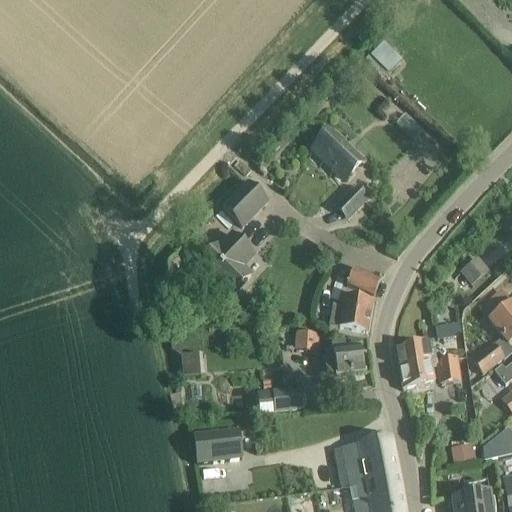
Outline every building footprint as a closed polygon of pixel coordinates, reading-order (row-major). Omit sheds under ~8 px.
[(430,19),(408,42),(451,84),(473,61),(430,19)] [(384,42),(366,62),(384,78),(388,74),(399,62),(402,58),(384,42)] [(399,62),(388,74),(393,79),(398,74),(397,73),(404,66),(399,62)] [(405,116),(396,125),(415,142),(423,133),(405,116)] [(333,136),(315,155),(343,182),(362,164),(333,136)] [(267,204),(248,186),(223,212),(242,230),(267,204)] [(337,209),(348,220),(366,202),(355,191),(337,209)] [(221,249),(219,247),(198,269),(230,300),(251,278),(243,270),(254,258),(232,237),(221,249)] [(472,287),(488,274),(477,262),(462,274),(472,287)] [(347,288),(374,299),(381,281),(354,270),(347,288)] [(180,277),(167,280),(170,292),(183,289),(180,277)] [(367,335),(373,303),(345,298),(343,308),(333,306),(329,329),(367,335)] [(508,347),(511,344),(511,305),(511,304),(488,322),(508,347)] [(453,327),(435,330),(437,343),(455,340),(453,327)] [(298,336),(297,354),(317,356),(319,338),(298,336)] [(344,342),(331,345),(334,364),(325,365),(329,385),(352,381),(352,376),(365,374),(360,349),(346,352),(344,342)] [(396,352),(399,372),(436,366),(435,359),(430,360),(427,346),(396,352)] [(493,348),(472,365),(483,379),(504,362),(493,348)] [(200,356),(180,358),(182,379),(201,377),(200,356)] [(442,387),(458,384),(454,361),(438,364),(442,387)] [(403,393),(425,389),(434,388),(431,370),(436,369),(436,366),(399,372),(403,393)] [(511,367),(505,373),(502,370),(494,377),(503,388),(511,380),(511,367)] [(270,381),(262,382),(263,391),(271,391),(270,381)] [(302,393),(276,396),(278,414),(305,410),(302,393)] [(511,395),(501,404),(511,417),(511,416),(511,395)] [(239,432),(193,438),(197,467),(243,462),(239,432)] [(379,511),(404,507),(391,440),(334,452),(339,479),(372,472),(379,511)] [(472,447),(451,451),(454,466),(474,462),(472,447)] [(404,511),(404,507),(379,511),(372,472),(339,479),(343,503),(353,501),(354,511),(404,511)] [(491,511),(489,498),(452,504),(453,511),(491,511)]
